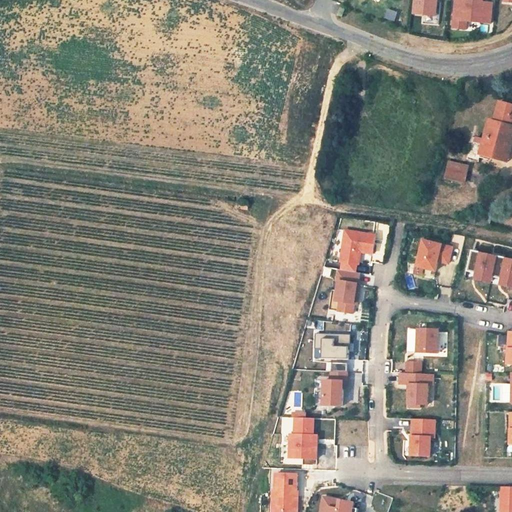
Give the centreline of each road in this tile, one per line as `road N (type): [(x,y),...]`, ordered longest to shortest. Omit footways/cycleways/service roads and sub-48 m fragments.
road 1 (residential): [(511,56),(438,67),(314,23)]
road 2 (residential): [(376,475),(388,300)]
road 3 (residential): [(511,475),(376,475)]
road 4 (residential): [(388,300),(511,320)]
